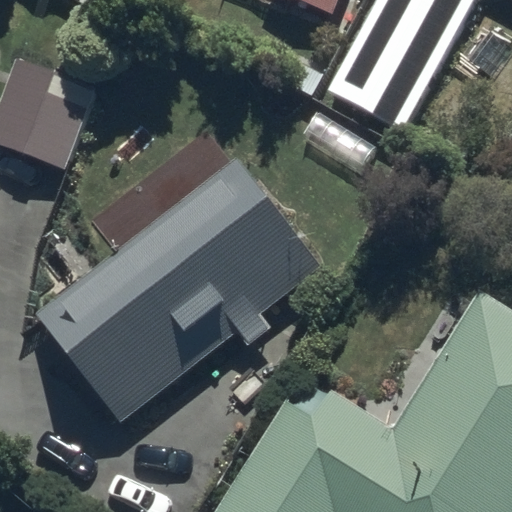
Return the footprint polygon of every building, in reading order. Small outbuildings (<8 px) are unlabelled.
[(297,0),(338,15),(343,0),(297,0)] [(379,0),(328,97),(407,135),(477,0),(379,0)] [(19,58),(0,110),(0,141),(70,167),(98,87),(19,58)] [(38,317),(120,421),(326,259),(245,156),(38,317)] [(511,511),(511,304),(483,287),(397,425),(311,372),(223,511),(511,511)]
